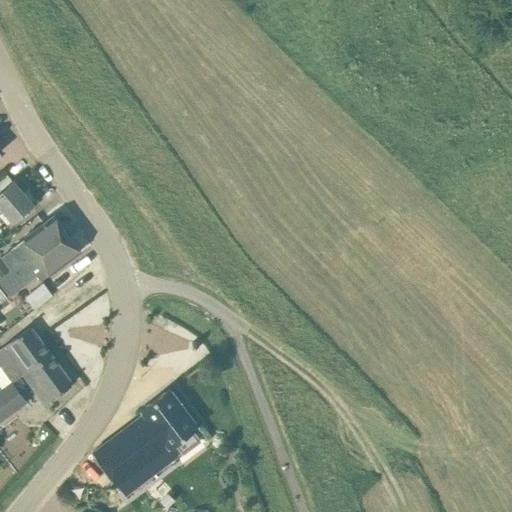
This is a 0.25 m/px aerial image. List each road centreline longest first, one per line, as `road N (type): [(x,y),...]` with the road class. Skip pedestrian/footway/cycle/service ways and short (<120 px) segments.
road 1 (unclassified): [(24,511),(113,403),(132,334),(126,283)]
road 2 (unclassified): [(126,283),(0,75)]
road 3 (track): [(229,327),(268,346),(331,397),(384,475)]
